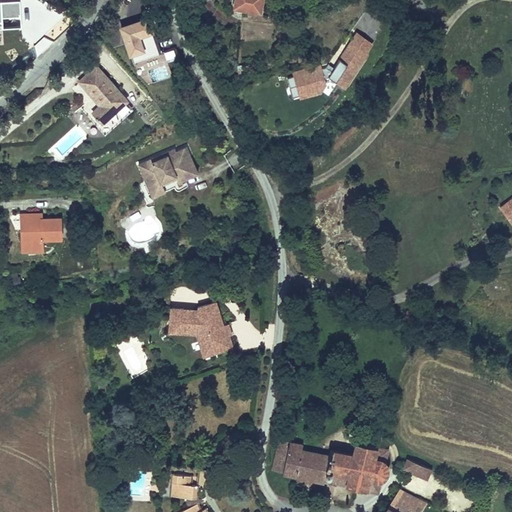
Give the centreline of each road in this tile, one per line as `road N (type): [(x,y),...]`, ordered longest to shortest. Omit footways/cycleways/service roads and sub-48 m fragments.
road 1 (residential): [(170,0),(196,73),(270,188),(281,277),(258,454),(263,483),(289,511)]
road 2 (residential): [(0,103),(68,42),(100,0)]
